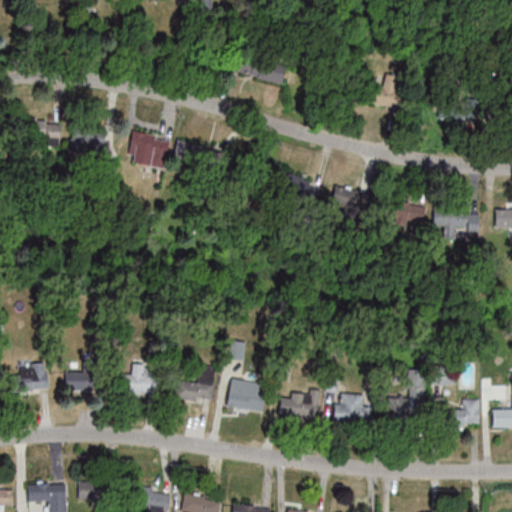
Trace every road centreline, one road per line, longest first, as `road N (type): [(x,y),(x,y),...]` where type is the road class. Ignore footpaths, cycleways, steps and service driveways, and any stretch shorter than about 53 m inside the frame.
road 1 (residential): [(511,165),(433,162),(106,79),(0,75)]
road 2 (residential): [(511,471),(301,462),(77,434),(0,437)]
